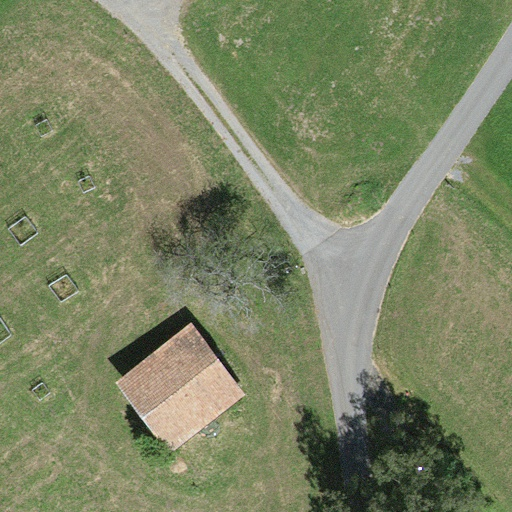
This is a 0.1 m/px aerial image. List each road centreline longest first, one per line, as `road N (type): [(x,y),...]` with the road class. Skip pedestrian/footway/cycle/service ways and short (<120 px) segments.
road 1 (residential): [(511,53),(414,191),(363,306),(354,368),(362,511)]
road 2 (track): [(363,306),(124,0)]
